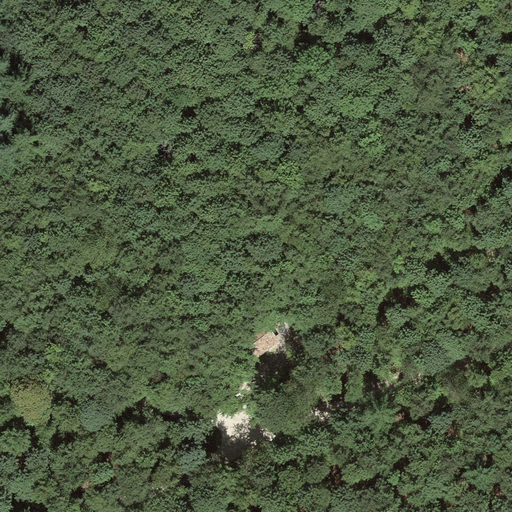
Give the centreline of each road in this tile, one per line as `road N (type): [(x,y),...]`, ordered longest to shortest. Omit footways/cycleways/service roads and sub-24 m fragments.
road 1 (track): [(511,156),(306,329),(259,388),(261,436),(213,418),(0,383)]
road 2 (track): [(109,511),(261,436),(511,346)]
